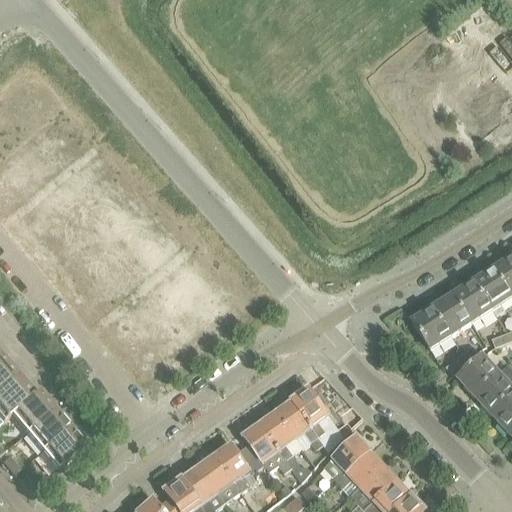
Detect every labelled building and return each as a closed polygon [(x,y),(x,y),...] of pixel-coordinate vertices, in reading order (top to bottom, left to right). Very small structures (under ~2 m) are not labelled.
[(482,10),(463,28),(470,37),(486,55),(506,37),(482,10)] [(445,104),(465,127),(463,132),(469,140),(475,139),(477,142),(502,121),(491,107),(497,102),(499,104),(509,96),(493,76),(476,89),(471,83),(445,104)] [(511,260),(493,272),(511,301),(511,260)] [(500,309),(511,301),(493,272),(472,286),(490,315),(491,314),(495,320),(504,314),(500,309)] [(472,286),(451,299),(470,328),(490,315),(472,286)] [(451,299),(431,312),(450,341),(470,328),(451,299)] [(429,354),(450,341),(431,312),(410,325),(429,354)] [(493,352),(508,346),(505,337),(504,337),(490,343),(493,352)] [(472,350),(463,359),(462,359),(468,365),(477,356),(472,350)] [(453,379),(468,365),(462,359),(463,359),(461,357),(445,372),(453,379)] [(0,392),(17,378),(0,358),(0,392)] [(456,383),(473,401),(499,377),(482,359),(456,383)] [(511,373),(508,369),(499,377),(473,401),(490,420),(511,399),(511,373)] [(0,428),(9,420),(34,399),(33,398),(17,378),(0,392),(0,428)] [(292,404),(324,450),(328,454),(335,449),(326,436),(334,430),(308,393),(292,404)] [(38,394),(33,398),(34,399),(9,420),(25,438),(54,413),(38,394)] [(511,399),(490,420),(507,437),(511,432),(511,399)] [(290,408),(277,418),(302,453),(312,446),(318,454),(324,450),(292,404),(289,406),(290,408)] [(25,438),(40,456),(69,432),(54,413),(25,438)] [(277,418),(261,429),(286,464),(302,486),(312,475),(307,471),(302,471),(293,459),(302,453),(277,418)] [(242,442),(248,450),(250,449),(265,470),(270,477),(278,471),(284,480),(292,474),(285,465),(286,464),(261,429),(242,442)] [(85,450),(69,432),(40,456),(56,475),(85,450)] [(324,474),(336,487),(369,455),(356,441),(329,466),(324,474)] [(253,478),(265,470),(250,449),(248,450),(238,457),(253,478)] [(216,461),(249,507),(251,511),(258,506),(248,491),(257,485),(253,478),(238,457),(237,458),(232,450),(216,461)] [(371,457),(369,455),(336,487),(350,501),(382,471),(370,459),(371,457)] [(13,479),(20,474),(9,461),(2,467),(13,479)] [(240,511),(241,511),(249,507),(216,461),(199,473),(217,498),(227,492),(240,511)] [(356,511),(367,511),(396,485),(382,471),(350,501),(358,510),(356,511)] [(182,483),(202,511),(218,511),(224,508),(217,498),(199,473),(184,484),(183,483),(182,483)] [(29,498),(36,493),(25,480),(18,485),(29,498)] [(164,496),(170,505),(173,504),(178,511),(202,511),(182,483),(164,496)] [(397,511),(411,499),(409,498),(408,499),(396,485),(367,511),(397,511)] [(280,494),(285,500),(291,495),(286,490),(280,494)] [(301,498),(312,510),(319,503),(307,491),(301,498)] [(422,511),(411,499),(397,511),(422,511)] [(302,511),(304,511),(296,502),(284,511),(302,511)] [(154,503),(144,511),(161,511),(154,503)] [(327,511),(319,503),(312,510),(314,511),(327,511)]
